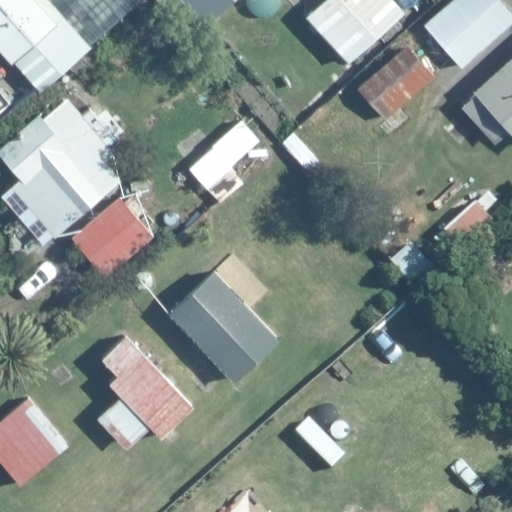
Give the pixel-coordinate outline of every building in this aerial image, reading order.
[(0,0),(0,49),(35,90),(88,44),(50,0),(0,0)] [(181,0),(203,24),(230,0),(181,0)] [(395,0),(319,0),(305,14),(349,60),(403,9),(395,0)] [(511,5),(507,0),(445,0),(422,20),(460,64),(511,19),(511,5)] [(417,49),(387,77),(373,62),(355,80),(373,100),(385,113),(435,68),(417,49)] [(511,56),(460,103),(483,129),(498,116),(511,131),(511,56)] [(0,145),(0,156),(17,176),(9,183),(57,236),(65,229),(106,274),(153,232),(115,189),(124,180),(106,160),(116,151),(61,90),(0,145)] [(487,217),(464,190),(432,218),(455,245),(487,217)] [(231,303),(205,274),(168,308),(230,376),(276,334),(240,294),(231,303)] [(106,374),(120,388),(95,412),(126,444),(151,420),(161,431),(209,386),(172,348),(159,360),(124,323),(96,350),(113,367),(106,374)] [(24,387),(0,408),(0,461),(17,481),(67,436),(24,387)]
